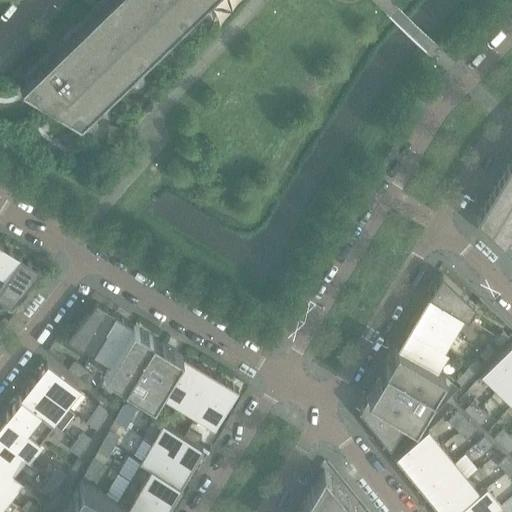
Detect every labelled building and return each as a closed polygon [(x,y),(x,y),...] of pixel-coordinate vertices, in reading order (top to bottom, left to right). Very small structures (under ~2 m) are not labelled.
[(106,0),(19,85),(80,122),(205,0),(106,0)] [(511,251),(511,248),(511,159),(507,164),(475,217),(511,251)] [(124,239),(111,231),(106,239),(119,247),(124,239)] [(0,288),(20,256),(8,249),(6,252),(1,248),(2,246),(1,245),(0,247),(0,288)] [(0,297),(11,305),(40,268),(27,261),(25,263),(19,260),(21,257),(20,256),(0,288),(0,297)] [(476,305),(441,273),(428,294),(464,316),(468,318),(476,305)] [(464,316),(428,294),(418,312),(453,333),(464,316)] [(90,353),(114,313),(95,302),(66,338),(90,353)] [(453,333),(418,312),(407,329),(443,351),(453,333)] [(109,364),(133,325),(114,313),(90,353),(109,364)] [(154,402),(159,394),(182,355),(133,325),(109,364),(104,372),(154,402)] [(447,353),(443,351),(407,329),(396,348),(436,372),(447,353)] [(499,346),(508,336),(502,330),(493,340),(499,346)] [(497,389),(511,373),(511,340),(481,374),(497,389)] [(489,356),(499,346),(493,340),(483,350),(489,356)] [(414,424),(443,376),(436,372),(396,348),(367,396),(407,420),(414,424)] [(177,405),(201,366),(182,355),(159,394),(177,405)] [(472,374),(481,365),(482,364),(476,358),(466,368),(472,374)] [(74,360),(67,368),(76,375),(83,367),(74,360)] [(80,389),(47,362),(38,373),(41,376),(36,381),(34,379),(33,380),(66,406),(80,389)] [(196,416),(219,377),(201,366),(177,405),(196,416)] [(93,375),(83,367),(76,375),(86,383),(93,375)] [(462,385),(472,374),(466,368),(456,379),(462,385)] [(511,403),(511,402),(511,373),(497,389),(511,403)] [(214,428),(238,388),(219,377),(196,416),(214,428)] [(66,406),(33,380),(25,390),(27,393),(23,398),(20,396),(19,397),(52,423),(66,406)] [(389,449),(407,420),(367,396),(359,411),(389,449)] [(52,423),(19,397),(11,407),(14,410),(9,415),(7,413),(6,414),(39,440),(52,423)] [(480,407),(472,400),(463,409),(471,417),(480,407)] [(122,404),(119,410),(131,417),(137,407),(127,402),(122,404)] [(98,403),(91,412),(103,420),(107,415),(106,410),(98,403)] [(488,415),(480,407),(471,417),(479,424),(488,415)] [(126,427),(131,417),(119,410),(113,420),(126,427)] [(456,429),(466,419),(456,410),(447,420),(456,429)] [(97,430),(103,420),(91,412),(85,422),(97,430)] [(41,442),(39,440),(6,414),(0,421),(0,436),(25,457),(27,459),(41,442)] [(202,447),(195,442),(200,436),(187,428),(183,435),(154,417),(143,437),(151,442),(191,466),(202,447)] [(466,439),(476,428),(466,419),(456,429),(466,439)] [(509,436),(502,428),(493,437),(501,445),(509,436)] [(115,445),(121,436),(108,429),(103,439),(115,445)] [(408,472),(440,445),(427,429),(395,455),(408,472)] [(85,447),(91,438),(82,432),(75,441),(85,447)] [(25,457),(0,436),(0,464),(12,474),(25,457)] [(492,444),(483,436),(476,444),(484,452),(492,444)] [(509,452),(511,448),(511,438),(509,436),(501,445),(509,452)] [(109,457),(115,445),(103,439),(97,450),(109,457)] [(78,456),(85,447),(75,441),(69,449),(78,456)] [(191,466),(151,442),(140,461),(179,484),(191,466)] [(421,488),(453,461),(440,445),(408,472),(421,488)] [(505,472),(511,464),(511,462),(505,456),(497,464),(505,472)] [(100,474),(105,465),(93,458),(87,468),(100,474)] [(179,484),(140,461),(129,479),(168,503),(179,484)] [(435,504),(466,477),(453,461),(421,488),(435,504)] [(21,481),(12,474),(0,464),(0,491),(8,498),(21,481)] [(60,483),(65,475),(56,469),(50,477),(60,483)] [(358,511),(323,469),(297,511),(358,511)] [(53,492),(60,483),(50,477),(44,486),(53,492)] [(457,511),(486,487),(479,493),(466,477),(435,504),(440,511),(457,511)] [(162,511),(168,503),(129,479),(118,498),(139,511),(162,511)] [(139,511),(118,498),(80,481),(62,511),(139,511)] [(489,511),(500,504),(486,487),(457,511),(489,511)] [(8,498),(0,491),(0,511),(10,511),(16,505),(8,498)] [(32,511),(37,507),(26,498),(19,507),(25,511),(32,511)]
